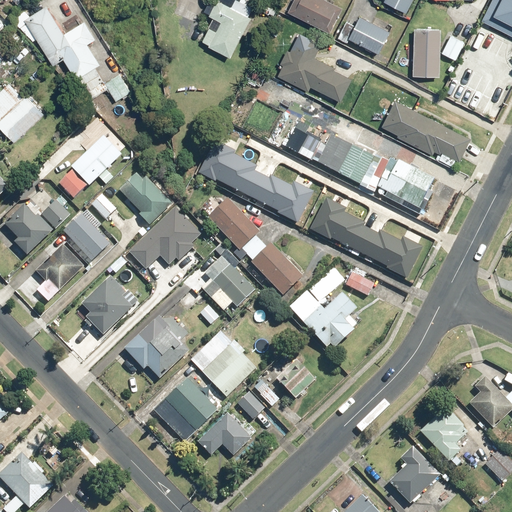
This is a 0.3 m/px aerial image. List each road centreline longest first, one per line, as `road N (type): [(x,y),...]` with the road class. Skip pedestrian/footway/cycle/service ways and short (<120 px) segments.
road 1 (residential): [(252,511),(418,348),(447,290)]
road 2 (residential): [(186,511),(0,320)]
road 3 (residential): [(447,290),(511,162)]
